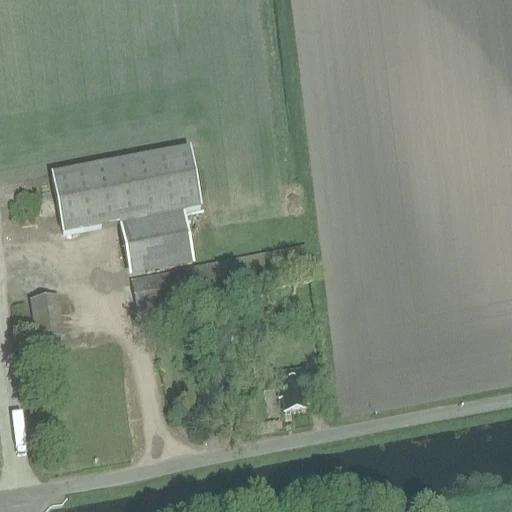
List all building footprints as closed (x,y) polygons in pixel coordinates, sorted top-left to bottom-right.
[(200,211),(189,153),(51,179),(62,237),(119,226),(127,268),(190,256),(182,214),(200,211)] [(306,250),(175,275),(175,276),(130,285),(136,315),(181,307),(181,308),(311,283),(306,250)] [(64,339),(58,298),(33,302),(39,343),(64,339)] [(229,346),(236,319),(212,314),(206,341),(229,346)] [(307,409),(303,374),(276,378),(279,402),(282,402),(284,417),(305,414),(304,409),(307,409)]
